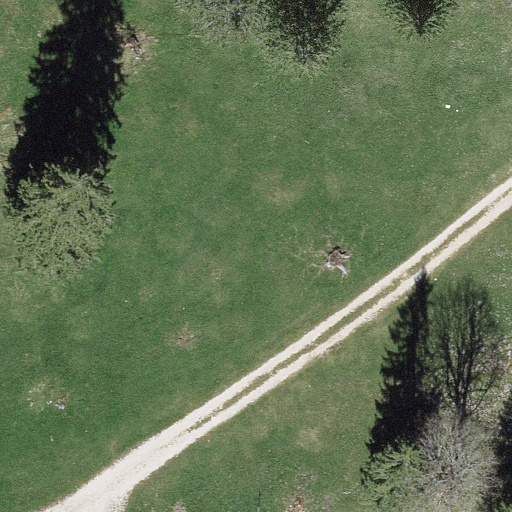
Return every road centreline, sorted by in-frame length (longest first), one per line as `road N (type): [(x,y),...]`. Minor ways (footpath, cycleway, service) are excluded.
road 1 (track): [(47,511),(278,0)]
road 2 (track): [(511,201),(85,511)]
